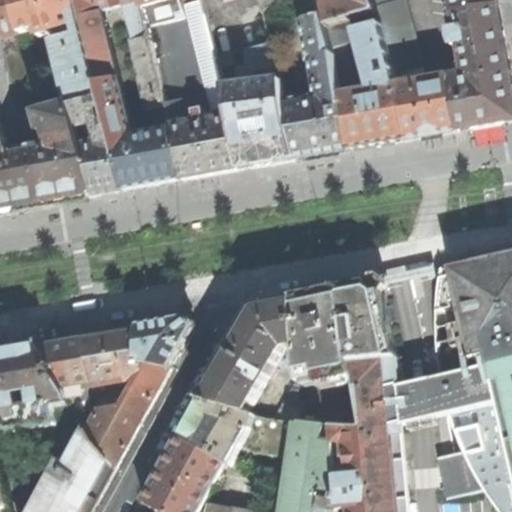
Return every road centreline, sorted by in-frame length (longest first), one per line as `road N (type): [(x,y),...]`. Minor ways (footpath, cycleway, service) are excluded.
road 1 (residential): [(228,286),(511,235)]
road 2 (residential): [(114,511),(224,315),(228,286)]
road 3 (residential): [(0,323),(228,286)]
